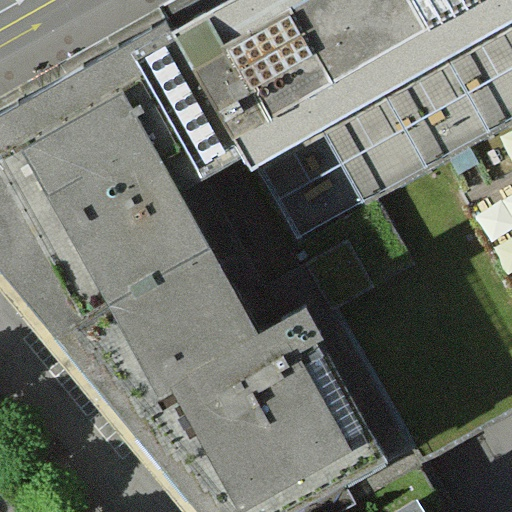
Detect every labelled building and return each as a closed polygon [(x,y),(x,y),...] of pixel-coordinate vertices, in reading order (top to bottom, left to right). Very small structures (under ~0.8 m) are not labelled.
[(171,32),(242,155),(293,244),(511,119),(511,0),(226,0),(216,6),(171,32)] [(0,259),(61,331),(206,251),(174,193),(242,155),(171,32),(146,44),(0,119),(0,259)] [(311,314),(391,458),(400,473),(511,410),(511,119),(293,244),(242,155),(174,193),(206,251),(258,343),(311,314)] [(206,251),(61,331),(214,511),(293,511),(391,458),(311,314),(258,343),(206,251)] [(424,511),(416,499),(395,511),(424,511)]
